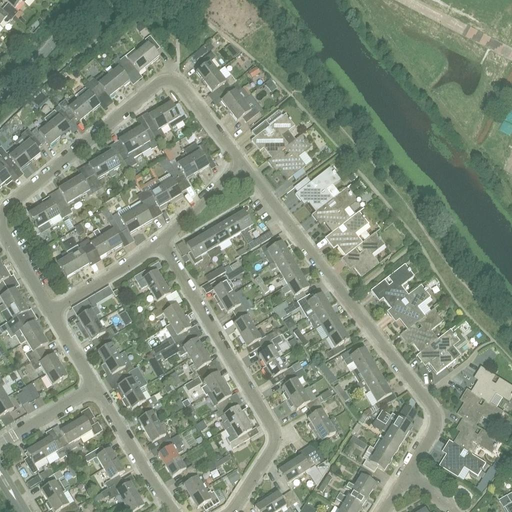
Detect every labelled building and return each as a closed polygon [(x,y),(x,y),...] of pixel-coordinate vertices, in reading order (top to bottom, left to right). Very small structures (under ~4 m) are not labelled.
[(22,2),(19,0),(2,0),(8,4),(4,8),(14,18),(18,13),(15,10),(22,2)] [(0,26),(3,22),(5,24),(7,24),(10,21),(10,22),(14,18),(4,8),(1,13),(0,12),(0,26)] [(159,49),(150,37),(145,41),(148,44),(138,53),(149,66),(159,58),(155,53),(159,49)] [(202,48),(192,57),(196,62),(207,53),(202,48)] [(125,57),(120,61),(130,73),(135,69),(139,74),(149,66),(138,53),(127,61),(125,57)] [(196,73),(204,84),(218,73),(210,63),(215,58),(211,54),(197,65),(201,70),(196,73)] [(130,73),(120,61),(115,65),(118,69),(108,77),(119,91),(129,83),(125,77),(130,73)] [(218,89),(222,94),(236,83),(230,76),(224,81),(218,73),(204,84),(212,94),(218,89)] [(93,80),(89,84),(100,98),(105,94),(109,99),(119,91),(108,77),(98,85),(93,80)] [(269,86),(273,93),(280,90),(275,82),(269,86)] [(221,102),(229,113),(248,98),(236,83),(222,94),(225,99),(221,102)] [(95,101),(100,98),(89,84),(83,88),(85,89),(75,97),(90,115),(100,107),(95,101)] [(58,106),(61,110),(70,122),(75,118),(80,123),(90,115),(75,97),(78,101),(71,107),(65,101),(58,106)] [(248,98),(229,113),(237,123),(242,119),(246,124),(258,114),(254,109),(257,107),(252,101),(251,102),(248,98)] [(171,104),(160,110),(169,125),(180,119),(182,123),(187,120),(179,106),(174,109),(171,104)] [(49,125),(60,139),(70,131),(66,126),(70,122),(61,110),(56,113),(59,117),(49,125)] [(160,130),(169,125),(160,110),(148,117),(154,127),(149,130),(159,146),(158,144),(165,140),(160,130)] [(295,141),(288,132),(295,127),(285,115),(269,127),(266,123),(259,129),(262,133),(251,141),(256,147),(259,145),(271,160),(295,141)] [(35,130),(32,133),(42,146),(46,142),(50,147),(60,139),(49,125),(38,134),(35,130)] [(141,128),(130,135),(139,150),(147,145),(151,151),(159,146),(149,130),(144,133),(141,128)] [(19,149),(30,163),(40,155),(36,150),(42,146),(32,133),(30,134),(27,130),(20,136),(22,138),(15,144),(19,149)] [(142,155),(139,150),(130,135),(119,141),(125,151),(119,155),(127,168),(128,170),(130,169),(137,165),(133,160),(142,155)] [(302,136),(295,141),(271,160),(268,162),(272,168),(276,165),(288,180),(305,167),(298,158),(311,148),(302,136)] [(200,152),(188,159),(198,174),(209,167),(205,161),(210,158),(202,145),(197,148),(200,152)] [(0,156),(1,158),(11,170),(16,166),(20,171),(30,163),(19,149),(9,158),(1,148),(0,148),(0,156)] [(198,174),(188,159),(185,154),(181,157),(184,161),(177,165),(168,149),(162,152),(166,159),(178,179),(183,176),(186,181),(198,174)] [(111,153),(100,160),(109,175),(111,178),(115,176),(113,172),(120,168),(122,171),(127,168),(119,155),(114,158),(111,153)] [(0,186),(1,187),(4,184),(6,187),(13,182),(6,174),(11,170),(1,158),(0,158),(0,186)] [(159,163),(159,164),(165,173),(167,172),(172,181),(161,187),(170,203),(174,201),(175,203),(182,199),(181,196),(173,182),(178,179),(166,159),(159,163)] [(89,179),(97,192),(102,189),(97,181),(109,175),(100,160),(89,166),(94,176),(89,179)] [(312,216),(346,190),(333,199),(326,190),(339,181),(329,169),(310,184),(306,179),(302,183),(306,187),(296,195),(300,201),(304,198),(316,213),(312,216)] [(81,177),(69,184),(78,199),(87,194),(90,192),(92,195),(97,192),(89,179),(84,182),(81,177)] [(166,206),(170,203),(161,187),(161,188),(158,183),(153,186),(156,191),(150,194),(148,191),(142,194),(150,207),(156,204),(160,212),(167,208),(166,206)] [(78,199),(69,184),(58,190),(64,200),(59,204),(67,217),(72,214),(71,211),(72,210),(71,208),(80,203),(78,199)] [(346,190),(312,216),(317,222),(320,219),(332,234),(349,220),(342,211),(355,202),(346,190)] [(150,207),(142,194),(137,197),(143,207),(132,214),(141,229),(152,222),(145,211),(150,207)] [(44,206),(39,208),(49,224),(50,227),(67,217),(59,204),(54,207),(49,199),(42,203),(44,206)] [(26,224),(34,237),(40,234),(37,230),(49,224),(39,208),(29,215),(32,220),(26,224)] [(253,231),(251,227),(252,227),(244,213),(232,219),(240,234),(250,251),(262,244),(259,239),(253,243),(247,234),(253,231)] [(341,260),(375,234),(363,244),(356,235),(368,225),(359,213),(349,220),(332,234),(325,239),(330,245),(333,242),(345,257),(341,260)] [(130,235),(141,229),(132,214),(121,220),(119,217),(114,220),(121,233),(127,230),(130,235)] [(240,234),(232,219),(221,226),(229,240),(240,234)] [(113,231),(102,238),(110,253),(122,246),(116,237),(121,233),(114,220),(108,224),(113,231)] [(229,240),(221,226),(209,233),(218,247),(229,240)] [(88,241),(83,244),(91,257),(96,254),(99,260),(110,253),(102,238),(97,231),(93,234),(97,241),(90,245),(88,241)] [(218,247),(209,233),(198,239),(206,254),(218,247)] [(362,278),(379,265),(372,256),(384,246),(375,234),(341,260),(346,266),(350,263),(362,278)] [(132,235),(124,238),(127,247),(135,244),(132,235)] [(206,254),(198,239),(186,246),(190,253),(188,255),(194,266),(202,261),(200,257),(206,254)] [(270,266),(288,255),(281,243),(275,247),(272,242),(261,249),(264,254),(270,266)] [(85,260),(91,257),(83,244),(78,247),(77,246),(66,253),(78,273),(89,266),(85,260)] [(239,258),(239,257),(247,253),(244,249),(237,253),(239,258)] [(50,263),(58,277),(63,273),(67,279),(78,273),(66,253),(61,256),(64,260),(58,264),(55,260),(50,263)] [(270,266),(269,267),(272,272),(277,268),(281,275),(295,266),(288,255),(270,266)] [(233,272),(240,268),(237,263),(230,268),(233,272)] [(391,310),(408,296),(401,287),(414,277),(405,265),(371,292),(375,297),(379,295),(391,310)] [(278,276),(280,280),(283,279),(287,286),(302,277),(295,266),(281,275),(278,276)] [(217,271),(220,276),(226,273),(223,267),(217,271)] [(7,271),(4,272),(2,268),(0,269),(0,291),(6,288),(3,283),(9,279),(8,279),(11,278),(7,271)] [(150,292),(166,282),(163,284),(156,273),(151,275),(148,270),(134,279),(141,291),(147,287),(150,292)] [(220,276),(217,271),(205,278),(208,283),(220,276)] [(229,282),(226,277),(215,283),(218,288),(213,291),(216,296),(213,298),(217,304),(234,295),(231,291),(234,289),(229,282)] [(309,289),(302,277),(287,286),(281,290),(284,295),(291,292),(294,298),(309,289)] [(255,281),(260,288),(264,285),(259,278),(255,281)] [(166,282),(150,292),(156,303),(154,305),(158,310),(169,304),(165,299),(170,296),(167,291),(170,290),(166,283),(166,282)] [(264,285),(260,288),(265,294),(269,292),(264,285)] [(430,298),(421,286),(408,296),(391,310),(387,313),(392,318),(395,315),(407,331),(425,317),(418,308),(430,298)] [(0,313),(21,301),(15,290),(9,293),(6,288),(0,291),(0,299),(3,306),(0,307),(0,313)] [(221,311),(224,310),(227,315),(232,312),(235,317),(246,310),(242,305),(240,306),(234,295),(217,304),(221,311)] [(314,316),(329,307),(322,295),(307,304),(308,304),(300,308),(303,313),(311,309),(314,316)] [(22,316),(28,312),(21,301),(0,313),(0,314),(1,314),(7,325),(2,327),(5,333),(25,321),(22,316)] [(276,315),(288,308),(285,303),(273,310),(276,315)] [(169,304),(158,310),(152,314),(155,319),(163,315),(170,326),(183,318),(177,307),(172,309),(169,304)] [(78,326),(82,333),(98,323),(95,318),(100,316),(96,309),(93,310),(90,305),(79,311),(82,317),(77,320),(80,324),(78,326)] [(336,318),(329,307),(314,316),(321,327),(336,318)] [(288,308),(276,315),(279,321),(291,313),(288,308)] [(246,310),(235,317),(238,323),(233,325),(240,337),(254,329),(247,317),(249,316),(246,310)] [(425,317),(407,331),(400,336),(405,342),(409,339),(420,354),(416,357),(417,357),(451,331),(450,331),(438,340),(431,331),(443,322),(434,310),(425,317)] [(125,327),(131,323),(125,312),(120,315),(121,317),(119,318),(125,327)] [(175,339),(178,344),(189,338),(186,333),(190,330),(187,325),(190,324),(186,317),(183,318),(170,326),(177,338),(175,339)] [(336,318),(321,327),(328,338),(342,330),(336,318)] [(20,346),(41,334),(34,323),(29,326),(25,321),(5,333),(10,340),(15,338),(20,346)] [(140,322),(135,325),(139,332),(144,329),(140,322)] [(96,340),(99,346),(111,339),(114,337),(111,331),(107,333),(104,329),(102,330),(98,323),(82,333),(86,340),(88,338),(91,343),(96,340)] [(281,335),(279,331),(278,330),(266,338),(262,331),(257,334),(254,329),(240,337),(247,349),(257,343),(260,348),(279,337),(281,335)] [(294,333),(299,340),(303,337),(298,330),(294,333)] [(349,341),(342,330),(328,338),(334,349),(326,355),(329,360),(334,357),(346,350),(343,345),(349,341)] [(451,331),(417,357),(421,363),(425,360),(437,375),(454,361),(447,352),(460,342),(451,331)] [(29,363),(45,353),(42,349),(48,345),(41,334),(20,346),(20,347),(26,344),(31,352),(25,356),(29,363)] [(279,337),(260,348),(263,353),(258,356),(265,368),(262,370),(279,360),(276,354),(281,351),(277,345),(282,342),(279,337)] [(303,337),(299,340),(304,347),(308,344),(303,337)] [(181,358),(187,354),(190,360),(204,352),(197,340),(192,343),(189,338),(178,344),(161,355),(165,362),(178,354),(181,358)] [(101,367),(102,367),(118,357),(112,346),(114,344),(111,339),(99,346),(103,351),(98,354),(104,365),(101,367)] [(343,355),(340,357),(347,367),(353,364),(357,370),(371,361),(364,350),(357,354),(354,348),(343,355)] [(190,377),(193,382),(198,378),(209,372),(206,367),(211,364),(208,359),(210,357),(206,351),(204,352),(190,360),(194,366),(190,369),(194,375),(190,377)] [(45,376),(61,367),(58,363),(60,361),(56,355),(48,359),(45,353),(29,363),(34,372),(41,369),(45,376)] [(117,374),(120,379),(133,371),(134,371),(130,365),(125,369),(118,357),(102,367),(106,374),(109,372),(111,377),(117,374)] [(279,360),(262,370),(266,377),(269,375),(272,380),(281,375),(284,380),(295,374),(292,368),(286,371),(279,360)] [(359,383),(378,372),(371,361),(357,370),(352,372),(355,377),(360,375),(363,381),(359,383)] [(331,374),(326,366),(321,370),(326,377),(331,374)] [(61,367),(45,376),(52,387),(67,378),(61,367)] [(120,391),(117,393),(122,401),(139,391),(146,387),(148,385),(138,368),(136,370),(136,369),(134,371),(133,371),(120,379),(123,384),(118,387),(120,391)] [(472,393),(490,405),(496,395),(510,404),(511,400),(511,387),(481,368),(477,375),(481,377),(472,393)] [(222,377),(220,379),(217,374),(212,377),(209,372),(198,378),(204,387),(201,389),(205,397),(211,394),(227,384),(222,377)] [(367,394),(370,392),(384,384),(378,372),(359,383),(356,385),(360,391),(364,389),(367,394)] [(287,401),(303,392),(296,381),(298,379),(295,374),(284,380),(287,385),(282,388),(285,393),(283,394),(287,401)] [(26,387),(34,401),(40,397),(32,384),(26,387)] [(215,406),(218,412),(215,414),(229,405),(226,400),(231,398),(228,393),(231,391),(227,384),(211,394),(218,405),(215,406)] [(391,395),(384,384),(370,392),(377,404),(375,405),(378,410),(389,404),(386,398),(391,395)] [(334,389),(340,396),(344,393),(339,386),(334,389)] [(34,401),(26,387),(21,390),(29,404),(34,401)] [(320,397),(315,400),(308,389),(303,392),(287,401),(292,408),(293,407),(296,412),(306,406),(309,411),(320,405),(323,403),(320,397)] [(458,416),(463,419),(476,427),(482,418),(496,426),(504,413),(490,405),(472,393),(468,390),(464,397),(468,399),(458,416)] [(142,395),(139,391),(122,401),(127,409),(130,407),(132,411),(137,408),(140,413),(157,404),(153,398),(150,399),(146,393),(142,395)] [(344,393),(340,396),(345,403),(349,400),(344,393)] [(0,417),(14,409),(7,399),(0,402),(0,417)] [(159,402),(157,404),(140,413),(143,418),(138,421),(145,433),(159,425),(152,413),(162,407),(159,402)] [(225,431),(247,418),(243,411),(240,413),(238,408),(233,411),(229,405),(215,414),(218,419),(221,418),(223,423),(221,424),(225,431)] [(312,432),(328,423),(321,411),(324,410),(320,405),(309,411),(312,416),(308,419),(311,424),(308,426),(312,432)] [(391,430),(405,438),(412,427),(410,426),(417,415),(405,407),(398,418),(392,415),(391,418),(385,427),(390,430),(391,430)] [(367,418),(366,418),(363,415),(358,422),(363,425),(367,418)] [(84,418),(83,419),(72,425),(80,439),(91,432),(94,437),(103,432),(98,424),(95,426),(92,420),(87,423),(84,418)] [(233,450),(250,439),(247,435),(252,432),(249,427),(252,425),(247,418),(225,431),(229,437),(226,439),(233,450)] [(464,428),(454,444),(473,456),(478,447),(492,455),(500,442),(476,427),(463,419),(460,425),(464,428)] [(328,423),(312,432),(316,440),(319,438),(322,443),(340,431),(333,420),(328,423)] [(80,439),(72,425),(71,423),(64,427),(65,430),(60,432),(63,437),(58,440),(66,454),(76,448),(73,443),(80,439)] [(160,447),(171,440),(168,435),(166,436),(159,425),(145,433),(152,445),(157,442),(160,447)] [(357,425),(352,432),(356,435),(361,428),(357,425)] [(387,435),(383,441),(398,450),(405,438),(391,430),(390,430),(385,427),(382,432),(387,435)] [(171,441),(171,440),(160,447),(163,452),(158,455),(165,467),(179,458),(177,455),(183,452),(181,448),(184,446),(178,436),(171,441)] [(50,439),(38,446),(46,459),(55,454),(59,461),(67,456),(66,454),(58,440),(53,443),(50,439)] [(391,461),(398,450),(383,441),(377,452),(370,447),(370,448),(391,461)] [(450,451),(440,467),(458,479),(464,469),(478,478),(487,464),(473,456),(454,444),(450,441),(446,448),(450,451)] [(362,443),(359,448),(364,451),(367,446),(362,443)] [(46,459),(38,446),(26,453),(29,458),(24,461),(32,475),(38,471),(35,466),(46,459)] [(102,447),(89,454),(88,455),(88,456),(84,458),(87,462),(96,457),(103,469),(117,461),(110,449),(105,452),(102,447)] [(391,461),(370,448),(367,452),(374,457),(370,463),(366,461),(363,466),(374,473),(377,468),(384,472),(391,461)] [(316,469),(321,477),(330,466),(325,462),(321,465),(315,455),(309,458),(316,469)] [(207,469),(214,476),(226,463),(218,456),(207,469)] [(288,462),(298,478),(309,471),(311,473),(316,469),(309,458),(304,462),(301,457),(296,460),(295,458),(288,462),(288,461),(288,462)] [(182,473),(185,478),(196,472),(193,466),(186,470),(179,458),(165,467),(172,479),(182,473)] [(104,484),(108,489),(122,481),(119,476),(124,473),(117,461),(103,469),(110,480),(104,484)] [(298,478),(288,462),(281,466),(283,469),(278,472),(287,485),(298,478)] [(73,468),(65,474),(71,482),(79,475),(73,468)] [(202,468),(196,472),(185,478),(188,483),(183,486),(190,498),(204,490),(202,486),(206,484),(201,476),(205,474),(202,468)] [(347,484),(368,497),(376,485),(369,481),(372,476),(361,469),(358,474),(361,476),(354,487),(348,483),(347,484)] [(43,482),(46,487),(41,490),(48,502),(62,494),(65,492),(58,481),(63,478),(60,472),(47,480),(43,482)] [(229,478),(233,485),(240,481),(236,474),(229,478)] [(482,493),(494,478),(490,475),(478,490),(482,493)] [(322,484),(327,487),(331,480),(327,477),(322,484)] [(125,487),(122,481),(108,489),(101,494),(104,500),(108,497),(110,501),(119,496),(124,503),(137,495),(130,484),(125,487)] [(327,487),(322,484),(318,491),(322,494),(327,487)] [(361,508),(368,497),(347,484),(344,489),(349,491),(345,497),(340,494),(339,494),(361,508)] [(207,495),(204,490),(190,498),(197,510),(202,507),(205,511),(220,504),(213,493),(211,494),(210,492),(207,495)] [(286,495),(292,506),(298,502),(291,492),(286,495)] [(292,506),(286,495),(281,498),(278,493),(266,501),(272,511),(278,511),(286,507),(287,509),(292,506)] [(511,511),(511,493),(511,494),(499,501),(504,509),(505,508),(507,511),(511,511)] [(58,511),(60,511),(70,511),(77,508),(74,502),(69,506),(62,494),(48,502),(46,504),(50,510),(52,509),(54,511),(58,511)] [(343,511),(358,511),(361,508),(339,494),(336,499),(344,504),(340,510),(343,511)] [(140,511),(139,510),(144,507),(137,495),(124,503),(128,511),(140,511)] [(272,511),(266,501),(254,508),(256,511),(272,511)]
